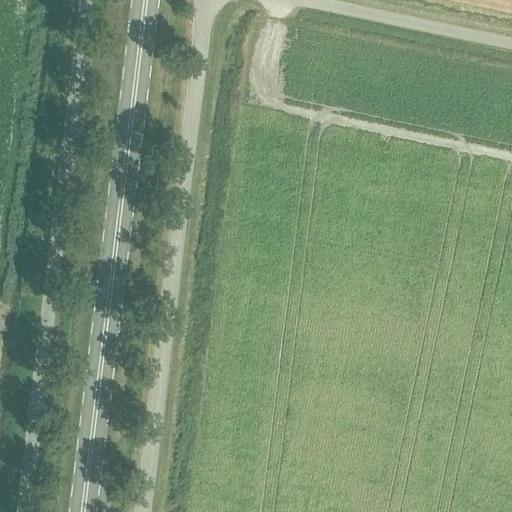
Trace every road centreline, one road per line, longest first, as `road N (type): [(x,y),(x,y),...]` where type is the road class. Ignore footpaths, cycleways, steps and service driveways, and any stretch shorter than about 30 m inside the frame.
road 1 (primary): [(82,511),(146,0)]
road 2 (unclassified): [(86,0),(24,511)]
road 3 (unclassified): [(203,0),(143,511)]
road 4 (unclassified): [(511,46),(295,0)]
